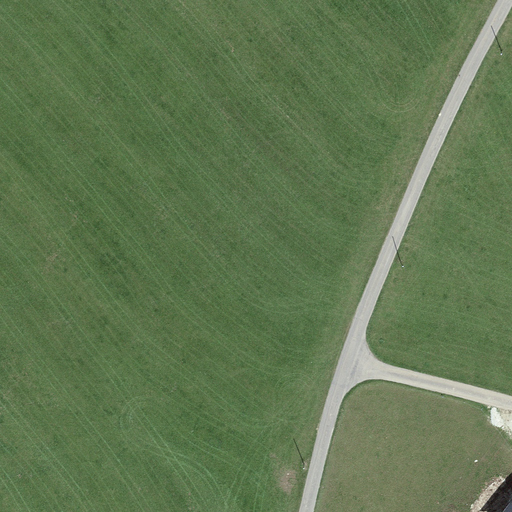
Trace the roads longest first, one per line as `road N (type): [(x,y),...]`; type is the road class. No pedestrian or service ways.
road 1 (unclassified): [(308,511),(348,370),(414,195),(507,0)]
road 2 (track): [(348,370),(511,408)]
